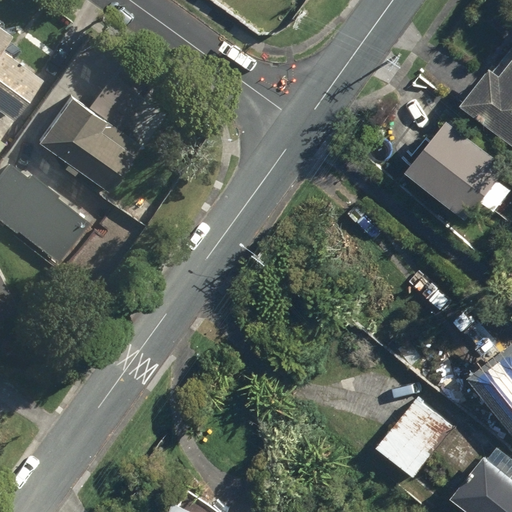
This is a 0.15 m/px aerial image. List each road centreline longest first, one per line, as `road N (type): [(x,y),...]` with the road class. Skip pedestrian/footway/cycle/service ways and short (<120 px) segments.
road 1 (residential): [(304,125),(24,511)]
road 2 (residential): [(133,0),(304,125)]
road 3 (residential): [(394,0),(304,125)]
